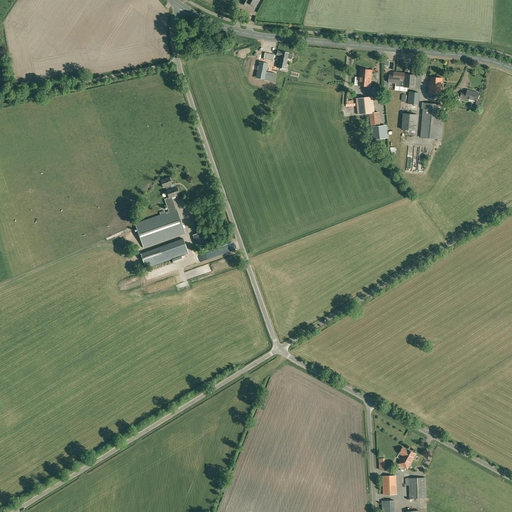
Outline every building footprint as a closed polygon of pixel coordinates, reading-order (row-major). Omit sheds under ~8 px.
[(190,32),(182,33),(184,45),(192,44),(190,32)] [(292,59),(293,54),(289,53),(281,52),(277,51),(277,55),(280,56),(277,67),(285,69),(287,58),(292,59)] [(257,61),(256,78),(265,79),(265,83),(275,83),(275,73),(264,73),(264,72),(264,70),(265,70),(265,62),(257,61)] [(389,76),(389,82),(396,83),(396,89),(406,90),(408,87),(415,88),(416,75),(419,76),(420,63),(413,63),(412,75),(405,75),(405,73),(396,72),(395,76),(389,76)] [(371,87),(372,70),(360,69),(358,86),(371,87)] [(442,95),(443,87),(442,87),(443,78),(430,77),(430,82),(429,82),(428,94),(442,95)] [(479,105),(480,101),(477,100),(479,93),(468,90),(466,94),(462,93),(460,99),(468,101),(469,99),(477,101),(476,104),(479,105)] [(418,105),(419,93),(409,92),(408,104),(418,105)] [(459,97),(452,95),(450,106),(456,108),(459,97)] [(370,113),(371,127),(380,126),(378,112),(374,113),(373,97),(357,99),(358,115),(370,113)] [(442,140),(445,105),(422,103),(422,109),(423,109),(420,138),(442,140)] [(416,131),(417,114),(403,113),(402,129),(416,131)] [(167,190),(172,189),(170,185),(172,184),(169,177),(161,180),(163,187),(165,187),(167,190)] [(172,189),(167,190),(166,191),(169,198),(164,199),(169,211),(165,212),(165,213),(135,224),(143,248),(185,233),(177,209),(176,209),(172,197),(179,194),(177,187),(172,189)] [(203,231),(192,235),(196,246),(207,242),(203,231)] [(146,268),(165,262),(189,254),(183,238),(141,253),(146,268)] [(198,267),(187,272),(189,277),(200,272),(198,267)] [(403,456),(398,464),(400,465),(407,469),(416,454),(409,450),(407,449),(403,447),(399,454),(403,456)] [(397,494),(396,476),(383,476),(384,494),(397,494)] [(425,477),(409,478),(410,498),(426,498),(425,477)] [(382,511),(394,511),(394,500),(382,501),(382,511)]
